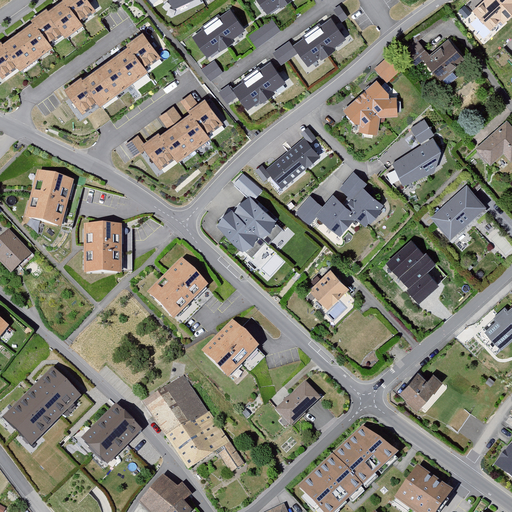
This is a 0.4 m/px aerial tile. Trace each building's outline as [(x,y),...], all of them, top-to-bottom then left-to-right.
[(63,0),(47,12),(64,35),(66,38),(83,26),(81,23),(63,0)] [(87,0),(63,0),(81,23),(96,11),(87,0)] [(168,0),(173,10),(196,0),(168,0)] [(256,0),(267,14),(279,6),(281,8),(292,0),(256,0)] [(511,0),(484,0),(473,10),(493,33),(511,16),(511,0)] [(46,9),(31,20),(33,23),(50,45),(64,35),(47,12),(46,9)] [(231,10),(192,38),(207,58),(219,50),(221,52),(234,42),(233,40),(245,31),(231,10)] [(249,35),(258,46),(281,28),(272,17),(249,35)] [(332,19),(294,46),(308,66),(320,58),(322,60),(336,51),(334,49),(347,39),(332,19)] [(33,23),(18,34),(37,60),(52,49),(50,45),(33,23)] [(143,32),(126,44),(145,68),(162,57),(143,32)] [(18,34),(2,45),(18,68),(21,71),(37,60),(18,34)] [(426,65),(450,92),(460,83),(456,79),(472,64),(453,42),(426,65)] [(1,43),(0,43),(0,76),(2,80),(18,68),(2,45),(1,43)] [(128,47),(111,59),(132,85),(148,72),(145,68),(128,47)] [(389,54),(375,67),(388,81),(402,68),(389,54)] [(111,59),(97,70),(117,95),(131,84),(111,59)] [(211,79),(223,70),(214,59),(202,68),(211,79)] [(270,62),(232,90),(246,110),(258,102),(260,104),(274,94),(272,92),(285,83),(270,62)] [(96,70),(83,79),(100,107),(117,95),(96,70)] [(80,77),(64,89),(83,114),(98,103),(80,77)] [(377,80),(360,96),(381,117),(398,116),(396,98),(391,97),(377,80)] [(381,117),(360,96),(343,110),(359,126),(359,131),(378,135),(381,117)] [(206,98),(190,110),(207,133),(223,124),(206,98)] [(175,105),(160,115),(168,126),(182,116),(175,105)] [(191,113),(172,126),(194,150),(211,138),(207,133),(191,113)] [(425,120),(410,129),(420,144),(434,135),(425,120)] [(511,125),(508,121),(476,149),(493,168),(505,156),(511,163),(511,125)] [(172,126),(160,135),(178,162),(194,150),(172,126)] [(271,176),(282,189),(321,157),(311,144),(318,138),(308,126),(300,133),(304,137),(265,169),(262,165),(255,171),(264,181),(271,176)] [(158,133),(142,144),(161,170),(175,159),(160,135),(158,133)] [(433,139),(392,165),(402,186),(435,172),(441,151),(433,139)] [(74,181),(37,172),(25,220),(62,229),(74,181)] [(323,207),(316,216),(340,237),(355,220),(366,228),(369,224),(371,225),(382,212),(380,211),(384,206),(364,189),(367,184),(353,172),(340,190),(349,198),(343,205),(333,195),(323,207)] [(250,197),(254,201),(263,191),(243,174),(234,184),(250,197)] [(488,210),(466,185),(431,216),(453,240),(488,210)] [(316,216),(323,207),(310,196),(295,213),(309,225),(316,216)] [(254,201),(250,197),(239,205),(234,213),(232,210),(222,217),(217,227),(242,253),(253,248),(258,239),(271,234),(277,222),(254,201)] [(122,223),(85,223),(85,272),(122,272),(122,223)] [(0,247),(0,263),(17,280),(37,261),(12,236),(0,247)] [(411,240),(386,264),(408,289),(407,290),(419,304),(439,286),(427,273),(437,265),(426,254),(425,255),(411,240)] [(182,259),(148,294),(174,322),(208,287),(182,259)] [(327,310),(348,289),(330,271),(309,291),(327,310)] [(505,308),(493,319),(496,322),(485,333),(501,351),(511,341),(511,307),(508,311),(505,308)] [(0,319),(0,339),(10,328),(0,319)] [(233,322),(202,353),(228,379),(260,349),(233,322)] [(53,369),(2,419),(31,448),(82,397),(53,369)] [(418,373),(398,394),(416,411),(442,383),(434,376),(428,382),(418,373)] [(231,473),(245,463),(184,374),(144,402),(191,471),(217,453),(231,473)] [(276,408),(291,425),(322,398),(306,381),(276,408)] [(143,432),(117,406),(81,441),(107,468),(143,432)] [(362,425),(298,486),(323,511),(333,511),(399,451),(362,425)] [(511,444),(495,466),(511,478),(511,444)] [(437,511),(454,489),(417,463),(393,497),(413,511),(437,511)] [(163,474),(140,500),(149,511),(188,511),(192,509),(184,501),(192,493),(182,482),(179,485),(163,474)]
